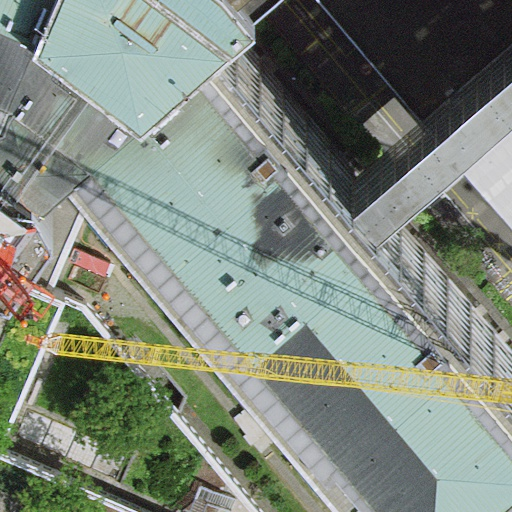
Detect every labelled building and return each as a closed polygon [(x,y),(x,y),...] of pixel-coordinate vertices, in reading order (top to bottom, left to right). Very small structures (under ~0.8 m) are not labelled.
[(511,511),(511,343),(383,192),(360,165),(236,15),(252,2),(248,0),(0,0),(0,144),(75,198),(78,203),(88,215),(338,511),(511,511)] [(511,0),(318,0),(415,114),(511,33),(511,0)] [(511,85),(511,33),(415,114),(441,144),(511,85)] [(511,85),(441,144),(511,224),(511,85)] [(415,114),(360,165),(383,192),(441,144),(415,114)] [(78,203),(75,198),(0,144),(0,273),(12,278),(35,282),(54,256),(73,226),(78,203)] [(0,273),(0,511),(263,511),(88,302),(55,290),(35,282),(12,278),(0,273)]
